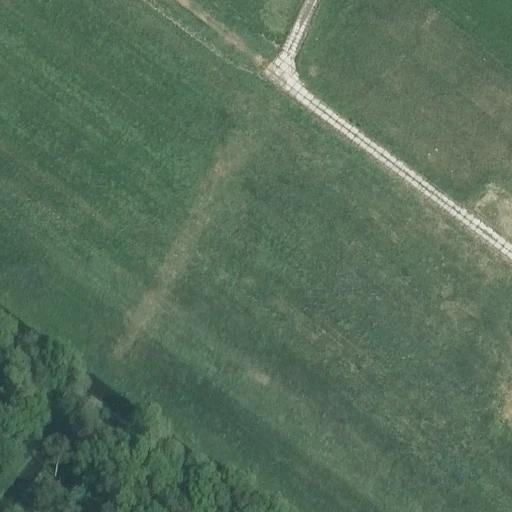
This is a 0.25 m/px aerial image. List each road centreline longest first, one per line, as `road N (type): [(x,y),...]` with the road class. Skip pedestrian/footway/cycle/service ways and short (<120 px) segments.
road 1 (track): [(313,0),(274,73),(511,253)]
road 2 (track): [(177,0),(274,73)]
